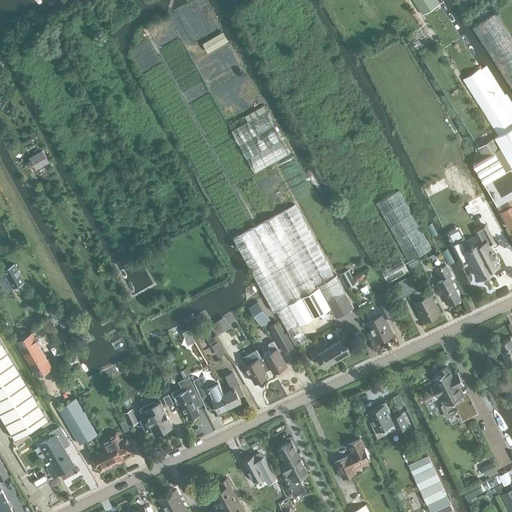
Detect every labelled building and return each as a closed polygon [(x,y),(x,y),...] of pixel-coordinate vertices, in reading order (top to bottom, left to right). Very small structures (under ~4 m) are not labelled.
[(413,0),(423,14),(439,4),(437,0),(413,0)] [(511,38),(496,13),(472,28),(511,89),(511,38)] [(224,30),(218,33),(223,42),(229,39),(224,30)] [(511,126),(511,117),(511,116),(510,114),(481,68),(480,68),(463,79),(499,135),(511,126)] [(255,172),(290,153),(267,111),(231,130),(255,172)] [(511,126),(499,135),(494,137),(511,167),(511,126)] [(472,163),(474,166),(496,205),(497,204),(509,198),(511,196),(511,167),(494,137),(477,147),(483,157),(472,163)] [(376,203),(392,232),(408,261),(432,248),(399,189),(376,203)] [(511,201),(509,198),(497,204),(500,209),(510,228),(511,226),(511,201)] [(296,344),(307,338),(288,303),(318,286),(327,302),(345,292),(336,275),(334,275),(295,204),(233,238),(274,311),(276,309),(296,344)] [(461,238),(452,243),(463,264),(470,261),(471,263),(473,267),(473,268),(475,270),(475,271),(476,273),(478,277),(481,276),(481,275),(485,273),(486,274),(488,273),(487,272),(492,270),(492,269),(496,267),(497,267),(500,265),(499,265),(498,262),(497,262),(496,260),(496,259),(494,256),(495,255),(494,255),(491,249),(492,249),(492,248),(491,249),(489,245),(494,243),(485,224),(476,229),(482,241),(474,245),(473,244),(471,246),(467,249),(461,238)] [(438,251),(430,255),(433,259),(440,256),(438,251)] [(388,283),(408,272),(400,257),(380,268),(388,283)] [(425,270),(430,267),(424,257),(419,260),(425,270)] [(441,279),(437,281),(449,305),(461,299),(452,281),(454,280),(446,264),(436,269),(441,279)] [(5,271),(14,286),(24,280),(16,265),(5,271)] [(348,269),(340,274),(348,288),(356,283),(348,269)] [(401,297),(414,290),(417,289),(410,275),(394,283),(401,297)] [(318,286),(288,303),(299,324),(330,307),(318,286)] [(418,299),(413,301),(423,321),(440,313),(430,293),(427,294),(422,286),(417,289),(414,290),(418,299)] [(353,307),(345,292),(327,302),(330,307),(335,317),(353,307)] [(234,297),(211,312),(216,319),(239,304),(234,297)] [(366,300),(357,305),(360,310),(369,305),(366,300)] [(262,327),(271,320),(258,301),(249,307),(262,327)] [(380,313),(366,320),(376,341),(393,333),(385,316),(392,313),(386,301),(377,305),(380,313)] [(224,316),(219,320),(226,330),(231,326),(224,316)] [(53,317),(44,321),(50,334),(59,330),(53,317)] [(283,352),(294,345),(286,332),(284,332),(278,320),(269,325),(283,352)] [(189,329),(183,332),(188,344),(195,341),(189,329)] [(329,345),(337,358),(338,360),(343,357),(342,355),(350,350),(344,341),(349,339),(344,330),(338,334),(341,337),(329,345)] [(17,340),(37,375),(52,366),(32,331),(17,340)] [(208,338),(212,344),(218,341),(214,334),(208,338)] [(511,340),(511,337),(498,344),(509,366),(511,363),(511,340)] [(0,412),(15,438),(48,418),(0,338),(0,412)] [(287,365),(273,340),(268,343),(270,348),(263,352),(264,354),(271,367),(274,372),(287,365)] [(225,352),(218,341),(212,344),(220,355),(225,352)] [(314,348),(309,351),(314,359),(319,357),(324,366),(332,361),(333,363),(338,360),(337,358),(329,345),(317,352),(314,348)] [(268,375),(266,370),(271,367),(264,354),(261,356),(259,352),(248,358),(250,362),(245,364),(255,382),(268,375)] [(455,374),(452,376),(449,369),(447,366),(439,370),(441,373),(432,377),(433,377),(436,384),(432,386),(436,395),(427,399),(442,430),(463,420),(478,412),(473,403),(472,401),(467,392),(464,394),(459,385),(460,385),(455,374)] [(213,369),(204,373),(208,381),(217,377),(213,369)] [(200,382),(195,370),(189,373),(193,383),(195,382),(196,384),(200,382)] [(243,393),(233,372),(227,375),(233,388),(223,393),(230,406),(234,403),(236,405),(239,403),(239,401),(241,400),(239,395),(243,393)] [(230,406),(223,393),(217,379),(206,384),(211,393),(206,395),(212,408),(216,406),(218,411),(230,406)] [(178,391),(191,419),(194,418),(194,419),(200,416),(200,415),(202,414),(193,394),(199,391),(196,384),(195,382),(193,383),(185,387),(186,388),(178,391)] [(169,393),(163,396),(167,405),(173,402),(169,393)] [(58,408),(80,444),(97,434),(76,398),(58,408)] [(146,429),(151,426),(155,434),(173,425),(161,401),(156,403),(154,401),(145,406),(149,414),(141,419),(146,429)] [(408,426),(402,412),(391,417),(388,410),(390,410),(386,401),(377,405),(378,407),(367,412),(372,421),(370,422),(378,437),(386,434),(383,428),(385,427),(385,429),(395,424),(398,431),(408,426)] [(130,425),(138,421),(131,408),(124,412),(130,425)] [(130,428),(126,419),(120,422),(125,431),(130,428)] [(52,463),(47,466),(54,477),(74,464),(62,444),(68,441),(59,426),(49,432),(50,436),(40,442),(52,463)] [(124,459),(121,454),(131,449),(126,440),(121,442),(116,432),(107,436),(108,438),(101,442),(106,450),(105,450),(113,467),(121,463),(120,461),(124,459)] [(349,469),(354,467),(370,459),(365,446),(360,437),(351,441),(356,450),(335,460),(343,477),(351,473),(349,469)] [(277,448),(290,470),(283,474),(294,495),(305,490),(298,477),(308,472),(291,441),(277,448)] [(105,450),(91,457),(94,465),(95,467),(97,466),(100,471),(104,469),(105,471),(113,467),(105,450)] [(430,511),(448,511),(454,510),(428,455),(408,464),(430,511)] [(245,462),(252,475),(263,469),(268,477),(272,475),(266,461),(261,463),(257,456),(245,462)] [(0,479),(8,476),(0,459),(0,479)] [(485,464),(491,475),(497,472),(492,461),(485,464)] [(212,494),(222,511),(226,511),(234,508),(236,511),(242,511),(245,511),(226,479),(221,482),(224,487),(212,494)] [(509,507),(511,505),(511,481),(511,482),(511,488),(503,494),(509,507)] [(0,511),(13,511),(2,489),(0,490),(0,511)] [(159,498),(165,511),(182,511),(187,510),(176,489),(159,498)]
